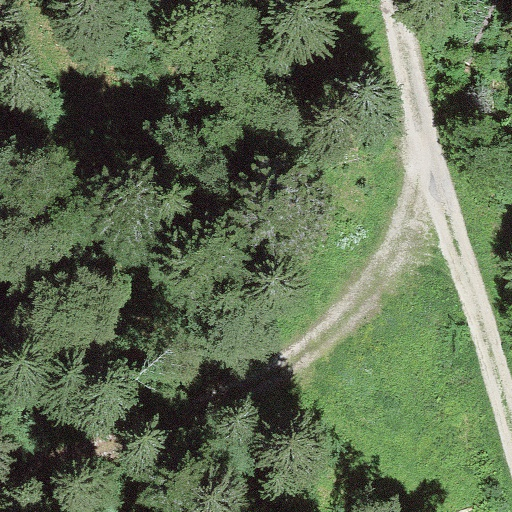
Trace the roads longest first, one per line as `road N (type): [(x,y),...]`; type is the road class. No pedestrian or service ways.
road 1 (track): [(431,174),(349,310),(277,379),(186,429),(0,506)]
road 2 (track): [(402,0),(419,139),(511,426)]
